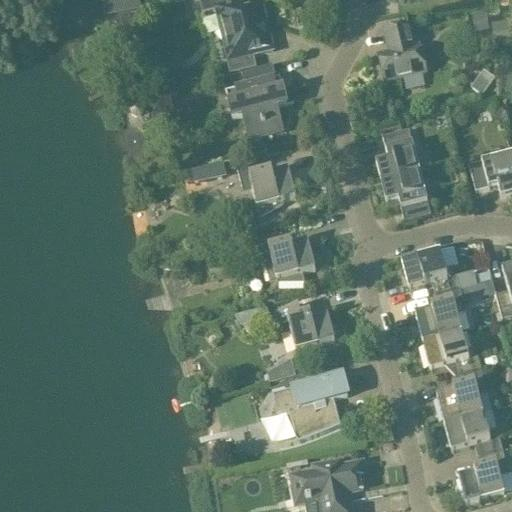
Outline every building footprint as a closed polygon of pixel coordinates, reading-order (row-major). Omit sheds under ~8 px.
[(180,0),(168,0),(171,8),(178,6),(181,2),(180,0)] [(198,0),(203,17),(216,13),(229,65),(273,54),(264,14),(258,11),(244,15),(241,5),(227,8),(224,0),(198,0)] [(485,7),(471,9),(474,26),(488,23),(485,7)] [(131,17),(120,20),(125,36),(136,33),(131,17)] [(506,17),(491,20),(493,35),(509,33),(506,17)] [(378,59),(384,86),(426,77),(420,50),(414,51),(409,29),(384,35),(389,57),(378,59)] [(283,135),(277,111),(287,109),(280,81),(273,83),(269,69),(242,76),(245,90),(226,95),(233,123),(243,120),(249,143),(283,135)] [(381,186),(420,176),(409,134),(382,141),(388,163),(376,166),(381,186)] [(501,202),(511,199),(511,160),(511,158),(469,169),(476,196),(498,190),(501,202)] [(227,179),(224,167),(190,175),(193,187),(227,179)] [(284,209),(283,206),(296,202),(289,173),(266,179),(262,167),(237,174),(243,197),(253,194),(260,223),(262,222),(284,209)] [(431,219),(420,176),(381,186),(387,207),(399,204),(404,226),(431,219)] [(305,287),(303,277),(316,274),(308,245),(285,251),(282,238),(256,245),(263,268),(265,268),(271,290),(279,288),(304,287),(305,287)] [(435,300),(460,293),(454,271),(445,273),(440,255),(401,265),(409,294),(432,288),(435,300)] [(490,282),(487,270),(477,272),(480,285),(490,282)] [(511,270),(502,273),(508,296),(496,300),(496,301),(498,307),(502,324),(511,321),(511,270)] [(415,318),(423,347),(462,336),(457,318),(466,316),(460,293),(435,300),(439,312),(415,318)] [(322,352),(321,349),(335,345),(327,316),(304,322),(301,309),(276,316),(282,339),(291,337),(299,365),(300,365),(322,352)] [(266,321),(264,311),(244,316),(247,326),(266,321)] [(454,369),(457,381),(482,374),(476,352),(466,354),(462,336),(423,347),(430,375),(454,369)] [(267,370),(270,384),(297,378),(294,365),(267,370)] [(437,399),(444,428),(483,417),(478,399),(488,397),(482,374),(457,381),(460,393),(437,399)] [(348,400),(347,396),(342,379),(273,398),(278,419),(290,415),(298,446),(308,442),(319,439),(329,434),(334,432),(341,429),(340,428),(334,404),(348,400)] [(475,450),(478,462),(503,456),(497,433),(488,435),(483,417),(444,428),(452,456),(475,450)] [(511,477),(509,478),(503,456),(478,462),(481,474),(458,480),(466,509),(511,497),(511,477)] [(314,475),(291,480),(297,507),(307,505),(308,511),(349,511),(346,498),(362,495),(359,479),(356,467),(343,470),(342,464),(313,470),(314,475)]
